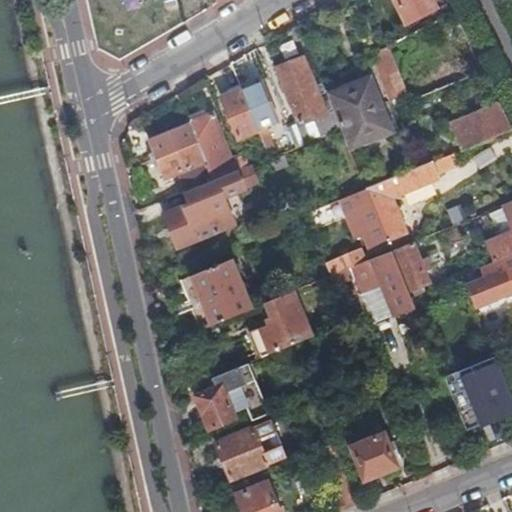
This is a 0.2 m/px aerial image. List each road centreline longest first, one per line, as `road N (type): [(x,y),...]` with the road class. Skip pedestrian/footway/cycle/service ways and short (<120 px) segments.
road 1 (tertiary): [(180,511),(92,108)]
road 2 (residential): [(280,1),(92,108)]
